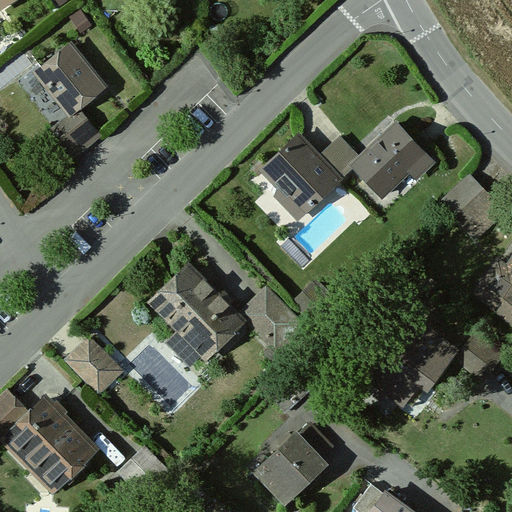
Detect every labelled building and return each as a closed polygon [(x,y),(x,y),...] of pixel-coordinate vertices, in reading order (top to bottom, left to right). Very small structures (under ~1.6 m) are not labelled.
[(79,7),(67,15),(80,33),(91,25),(79,7)] [(105,87),(69,41),(31,70),(67,116),(50,130),(72,158),(100,135),(78,108),(105,87)] [(395,119),(359,154),(352,167),(382,199),(409,172),(417,180),(436,162),(395,119)] [(297,221),(352,167),(359,154),(339,134),(320,152),(299,130),(258,169),(276,188),(274,196),(297,221)] [(505,210),(469,173),(439,202),(475,239),(505,210)] [(473,293),(511,324),(511,255),(507,263),(497,258),(473,293)] [(304,323),(265,285),(238,312),(185,261),(145,301),(174,331),(164,342),(189,367),(198,357),(203,362),(245,322),(274,352),(304,323)] [(313,280),(293,301),(315,323),(335,303),(313,280)] [(413,315),(365,379),(403,407),(419,386),(427,392),(459,349),(413,315)] [(67,356),(103,393),(129,367),(94,330),(67,356)] [(505,355),(478,334),(457,361),(484,382),(505,355)] [(100,447),(46,392),(28,409),(8,388),(0,395),(0,441),(52,494),(100,447)] [(251,472),(284,507),(328,465),(321,458),(333,446),(309,421),(297,433),(295,430),(251,472)] [(145,445),(119,471),(130,482),(116,497),(131,511),(137,511),(174,474),(145,445)] [(407,511),(410,509),(385,490),(383,493),(371,485),(354,508),(359,511),(407,511)]
